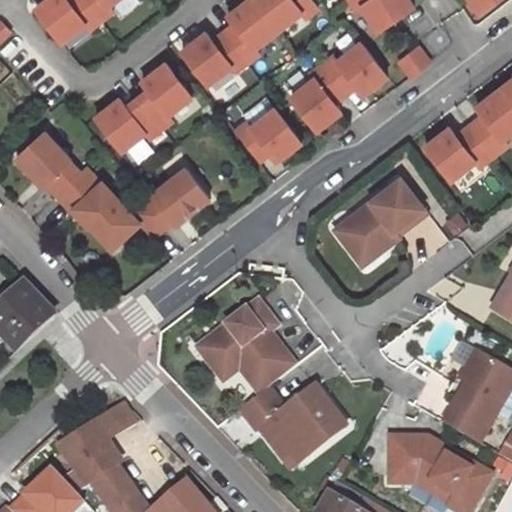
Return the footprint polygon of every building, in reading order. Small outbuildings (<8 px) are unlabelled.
[(102,21),(86,0),(47,0),(37,8),(63,43),(87,25),(91,30),(102,21)] [(86,0),(102,21),(114,12),(110,7),(119,0),(86,0)] [(225,32),(249,64),(261,55),(257,50),(280,32),(255,0),(249,0),(229,16),(236,24),(225,32)] [(319,10),(311,0),(255,0),(280,32),(303,14),(307,19),(319,10)] [(350,0),(358,11),(363,7),(380,32),(416,8),(410,0),(350,0)] [(471,0),(480,13),(498,0),(471,0)] [(1,22),(0,23),(0,42),(11,32),(1,22)] [(249,64),(225,32),(214,41),(208,33),(183,51),(210,85),(233,67),(237,73),(249,64)] [(323,65),(347,96),(358,88),(365,96),(389,78),(362,43),(339,61),(335,56),(323,65)] [(420,47),(400,62),(412,77),(432,62),(420,47)] [(139,98),(163,130),(174,121),(171,116),(194,98),(167,63),(143,82),(150,90),(139,98)] [(347,96),(323,65),(312,74),(316,79),(292,97),(319,131),(343,113),(336,104),(347,96)] [(470,126),(495,157),(506,148),(502,143),(511,135),(511,107),(499,91),(475,109),(481,117),(470,126)] [(163,130),(139,98),(128,107),(122,98),(97,117),(124,152),(147,134),(151,138),(163,130)] [(237,131),(261,162),(272,154),(278,162),(303,144),(276,109),(253,127),(249,122),(237,131)] [(495,157),(470,126),(460,134),(453,126),(429,144),(456,179),(479,161),(483,166),(495,157)] [(58,197),(61,195),(83,174),(72,162),(74,161),(47,133),(18,160),(45,188),(47,186),(58,197)] [(83,174),(61,195),(115,251),(144,224),(134,214),(105,183),(103,184),(89,168),(83,174)] [(134,214),(144,224),(157,237),(177,222),(180,226),(214,200),(190,168),(156,194),(157,195),(134,214)] [(403,177),(355,213),(361,221),(341,235),(362,263),(392,241),(390,239),(427,211),(403,177)] [(355,213),(335,227),(341,235),(361,221),(355,213)] [(511,272),(492,304),(511,316),(511,272)] [(24,283),(0,305),(0,334),(17,352),(55,316),(24,283)] [(259,299),(197,346),(214,368),(229,357),(239,370),(257,396),(270,386),(298,366),(271,332),(279,326),(259,299)] [(459,377),(466,382),(481,355),(474,350),(459,377)] [(466,382),(442,422),(479,444),(511,386),(511,372),(481,355),(466,382)] [(229,357),(214,368),(223,381),(239,370),(229,357)] [(285,406),(270,386),(257,396),(239,409),(255,430),(259,427),(270,442),(281,435),(300,460),(346,424),(314,384),(285,406)] [(107,440),(135,424),(122,404),(58,444),(86,486),(90,482),(111,511),(216,511),(187,481),(149,511),(148,511),(116,464),(122,461),(107,440)] [(429,436),(392,437),(392,483),(417,482),(451,504),(449,507),(457,511),(471,511),(493,474),(429,436)] [(388,511),(337,482),(318,511),(388,511)]
